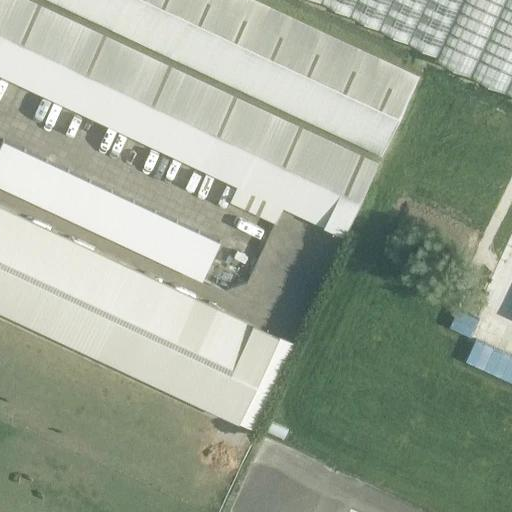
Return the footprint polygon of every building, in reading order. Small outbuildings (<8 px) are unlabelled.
[(0,0),(0,72),(344,233),(379,159),(36,0),(0,0)] [(53,0),(382,153),(419,74),(260,0),(53,0)] [(511,0),(321,0),(437,54),(435,57),(511,93),(511,0)] [(221,240),(4,138),(0,147),(0,184),(203,280),(221,240)] [(0,201),(0,307),(244,422),(285,335),(0,201)]
